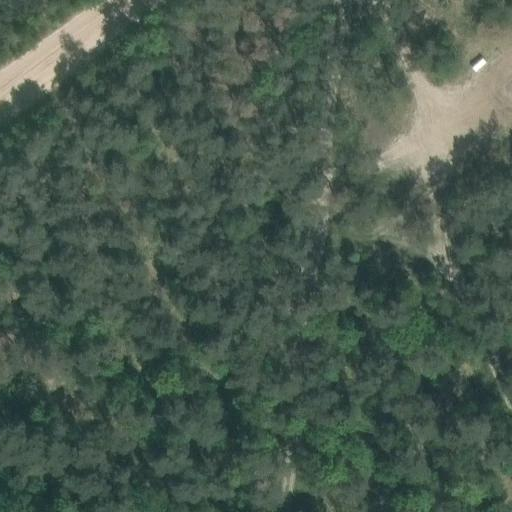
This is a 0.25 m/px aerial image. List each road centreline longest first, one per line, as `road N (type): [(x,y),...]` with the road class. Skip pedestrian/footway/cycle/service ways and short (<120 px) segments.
road 1 (track): [(347,0),(387,143),(437,181),(483,339),(511,404)]
road 2 (track): [(511,38),(387,143)]
road 3 (track): [(120,0),(0,84)]
